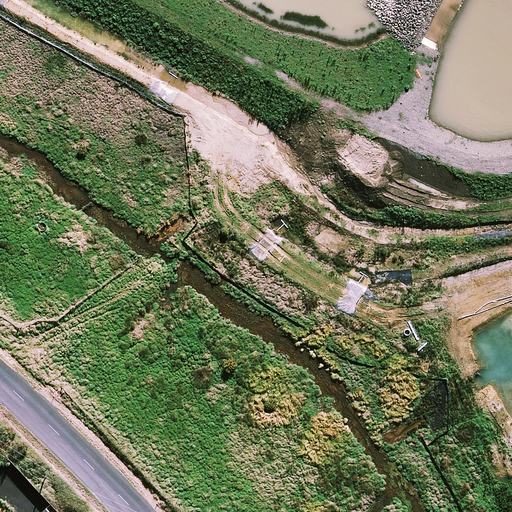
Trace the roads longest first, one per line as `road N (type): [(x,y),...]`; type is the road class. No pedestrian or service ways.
road 1 (unclassified): [(0,382),(133,511)]
road 2 (track): [(511,161),(463,161),(407,144),(391,105)]
